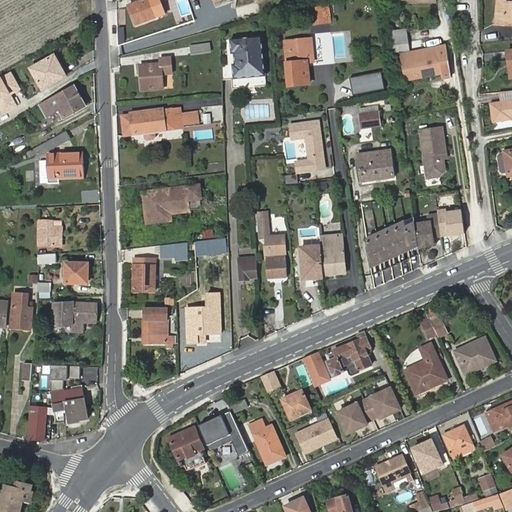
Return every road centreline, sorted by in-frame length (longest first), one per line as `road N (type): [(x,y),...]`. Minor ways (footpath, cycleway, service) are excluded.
road 1 (unclassified): [(113,461),(119,414),(101,0)]
road 2 (secondary): [(113,461),(157,411),(194,389),(467,270)]
road 3 (residential): [(225,511),(511,379)]
road 4 (unclassified): [(503,254),(493,236),(467,0)]
